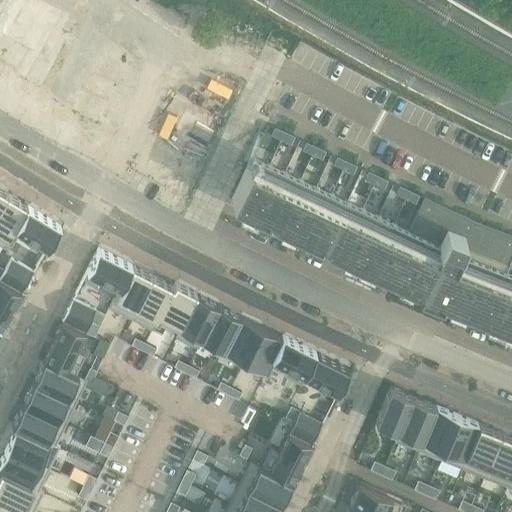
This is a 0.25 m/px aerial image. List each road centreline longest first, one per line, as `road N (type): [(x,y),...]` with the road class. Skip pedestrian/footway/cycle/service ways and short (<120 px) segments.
road 1 (residential): [(394,333),(106,188)]
road 2 (residential): [(511,188),(266,64)]
road 3 (residential): [(401,316),(196,216)]
road 4 (residential): [(113,0),(188,48),(266,64)]
road 5 (residential): [(266,64),(196,216)]
road 6 (residential): [(58,271),(0,417)]
road 7 (residential): [(511,381),(394,333)]
road 8 (residential): [(106,188),(0,123)]
